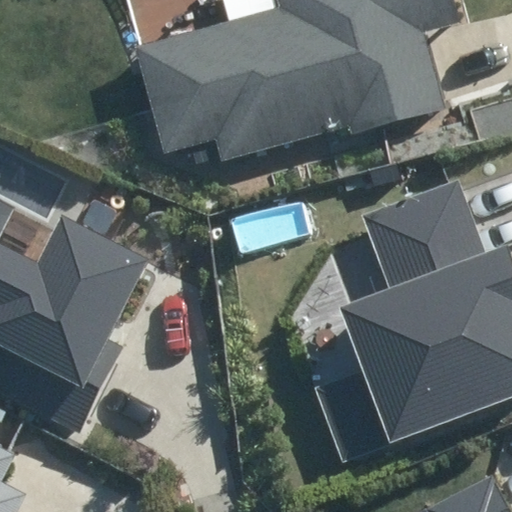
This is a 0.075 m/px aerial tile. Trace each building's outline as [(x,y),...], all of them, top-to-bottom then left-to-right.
[(457,0),(280,0),(285,18),(133,56),(159,161),(214,147),(218,162),(353,129),(358,148),(459,123),(434,23),(461,16),(457,0)] [(457,185),(355,224),(384,298),(334,318),(386,452),(511,403),(511,248),(486,259),(457,185)] [(0,205),(0,391),(85,432),(125,349),(112,343),(147,269),(63,228),(42,271),(0,250),(0,233),(11,211),(0,205)] [(0,511),(26,511),(29,507),(0,492),(0,488),(18,452),(0,442),(0,511)] [(511,511),(511,498),(501,479),(440,511),(511,511)]
